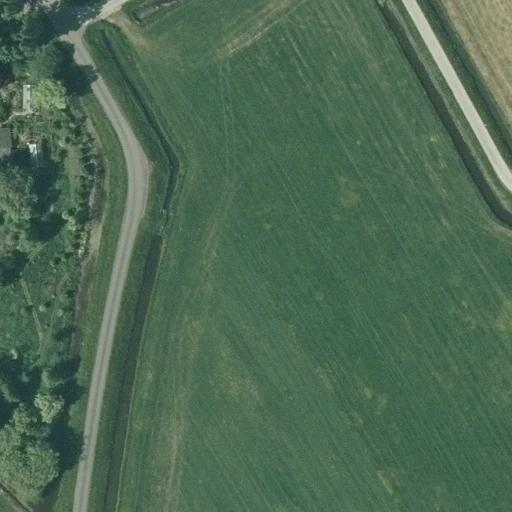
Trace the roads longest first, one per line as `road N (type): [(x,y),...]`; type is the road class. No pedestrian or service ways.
road 1 (unclassified): [(76,511),(134,192),(122,131),(65,24)]
road 2 (unclassified): [(511,185),(495,170),(403,0)]
